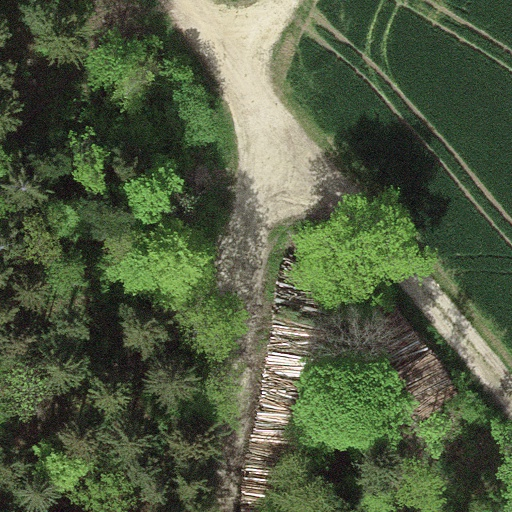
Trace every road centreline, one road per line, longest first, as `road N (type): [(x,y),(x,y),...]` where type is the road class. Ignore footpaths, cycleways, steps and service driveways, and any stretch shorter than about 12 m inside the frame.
road 1 (track): [(511,399),(261,111),(179,0)]
road 2 (track): [(261,111),(240,236),(233,449),(221,511)]
